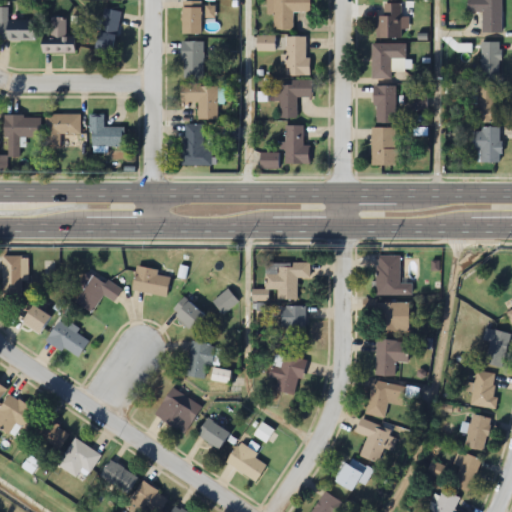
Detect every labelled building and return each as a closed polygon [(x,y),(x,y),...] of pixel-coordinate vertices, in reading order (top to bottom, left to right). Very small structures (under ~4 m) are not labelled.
[(310,12),(309,0),(268,0),(268,15),(273,15),(274,31),(293,31),(293,13),(310,12)] [(482,34),(502,34),(502,0),(467,0),(468,14),(482,14),(482,34)] [(201,2),(182,2),(182,35),(201,35),(201,2)] [(375,17),(375,39),(402,39),(402,29),(408,29),(408,18),(401,18),(401,5),(385,5),(385,17),(375,17)] [(0,39),(35,41),(35,21),(8,20),(8,8),(0,7),(0,39)] [(121,13),(103,9),(95,50),(112,54),(121,13)] [(75,54),(75,36),(65,36),(65,18),(50,18),(50,36),(40,36),(40,54),(75,54)] [(258,51),(274,51),(274,37),(258,37),(258,51)] [(307,38),(286,38),(286,76),(307,76),(307,38)] [(204,43),(182,43),(182,80),(204,80),(204,43)] [(482,80),(500,80),(500,43),(482,43),(482,80)] [(405,44),(372,44),(372,80),(391,80),(391,71),(405,71),(405,44)] [(297,119),(297,98),(311,98),(311,81),(279,81),(279,119),(297,119)] [(181,102),(199,102),(199,120),(218,120),(218,87),(181,87),(181,102)] [(373,87),(373,124),(396,124),(396,87),(373,87)] [(496,87),(473,87),(472,122),(499,123),(500,105),(495,105),(496,87)] [(60,135),(81,135),(81,115),(46,115),(46,149),(60,149),(60,135)] [(124,128),(104,128),(104,115),(90,115),(90,148),(124,147),(124,128)] [(4,137),(8,138),(8,158),(19,158),(20,137),(40,137),(41,117),(4,116),(4,137)] [(204,149),(204,124),(183,124),(183,166),(211,166),(211,149),(204,149)] [(304,126),(285,126),(285,165),(310,165),(310,146),(304,146),(304,126)] [(397,128),(371,128),(371,166),(397,166),(397,128)] [(472,151),(481,151),(481,163),(501,163),(501,128),(472,128),(472,151)] [(278,154),(260,154),(260,169),(278,169),(278,154)] [(28,280),(28,256),(2,256),(2,298),(21,298),(21,280),(28,280)] [(411,295),(411,284),(400,284),(400,256),(377,256),(377,295),(411,295)] [(266,290),(278,290),(278,301),(297,301),(297,278),(309,278),(309,263),(266,263),(266,290)] [(156,275),(157,271),(137,266),(132,290),(166,297),(170,278),(156,275)] [(101,296),(114,303),(122,289),(106,281),(105,283),(91,276),(76,305),(93,313),(101,296)] [(239,303),(229,289),(212,301),(222,315),(239,303)] [(190,331),(204,317),(185,298),(171,312),(190,331)] [(408,331),(408,302),(375,302),(375,331),(408,331)] [(51,315),(31,304),(21,324),(40,335),(51,315)] [(305,342),(305,306),(279,306),(279,342),(305,342)] [(46,340),(77,360),(89,341),(58,321),(46,340)] [(478,362),(502,367),(510,334),(485,328),(478,362)] [(206,380),(214,346),(192,341),(184,375),(206,380)] [(408,341),(377,341),(376,376),(395,376),(395,362),(408,362),(408,341)] [(276,392),(295,394),(297,379),(303,380),(305,359),(273,355),(271,378),(277,379),(276,392)] [(476,371),(503,376),(497,409),(470,404),(476,371)] [(388,403),(402,406),(405,387),(372,381),(366,415),(385,419),(388,403)] [(202,407),(172,388),(154,416),(184,435),(202,407)] [(0,409),(0,429),(18,442),(38,414),(11,395),(0,409)] [(465,448),(484,452),(490,419),(471,415),(465,448)] [(70,433),(43,417),(33,435),(60,450),(70,433)] [(229,434),(207,419),(196,434),(218,450),(229,434)] [(392,432),(361,419),(355,432),(367,437),(359,456),(377,464),(384,449),(392,452),(398,439),(390,436),(392,432)] [(57,466),(76,478),(80,472),(87,477),(101,456),(75,439),(57,466)] [(238,444),(226,463),(255,483),(268,464),(238,444)] [(471,493),(479,459),(457,453),(448,487),(471,493)] [(352,493),(358,483),(365,487),(374,471),(348,457),(334,482),(352,493)] [(99,477),(127,495),(138,478),(110,460),(99,477)] [(442,480),(447,469),(432,462),(427,473),(442,480)] [(160,511),(169,500),(143,482),(129,503),(141,511),(160,511)] [(455,511),(462,500),(443,490),(431,511),(455,511)] [(335,511),(342,503),(325,492),(312,511),(335,511)]
